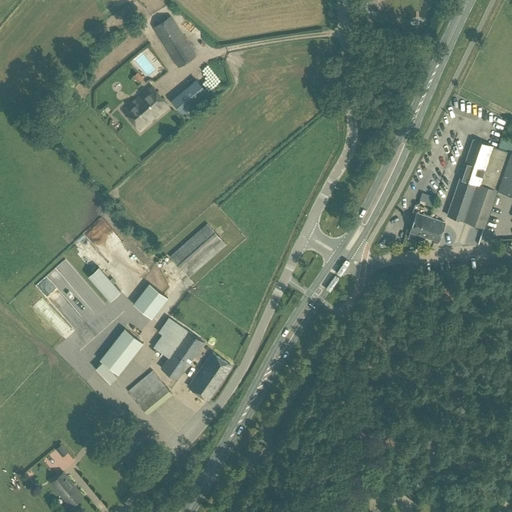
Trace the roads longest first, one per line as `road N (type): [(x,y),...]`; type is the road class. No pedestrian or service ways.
road 1 (unclassified): [(121,511),(227,396),(305,232)]
road 2 (primary): [(186,511),(342,256)]
road 3 (primary): [(342,256),(468,0)]
road 4 (unclassified): [(219,511),(356,291),(362,266)]
road 5 (unclassified): [(305,232),(351,134),(341,0)]
road 6 (track): [(205,53),(314,33),(443,52)]
road 7 (unclassified): [(362,266),(511,249)]
